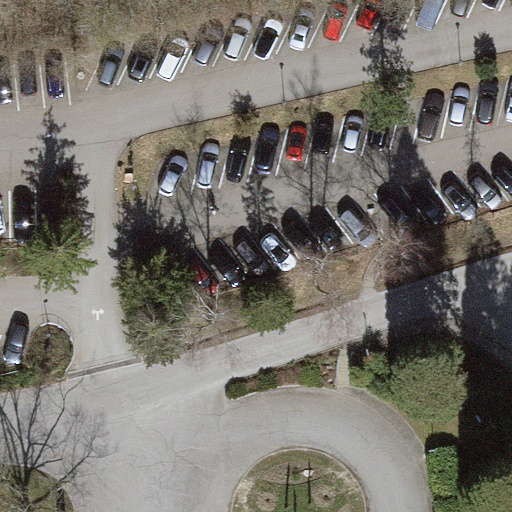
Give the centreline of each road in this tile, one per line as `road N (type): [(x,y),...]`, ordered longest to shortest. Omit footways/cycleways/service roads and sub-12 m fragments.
road 1 (residential): [(511,300),(131,402)]
road 2 (residential): [(0,426),(131,402)]
